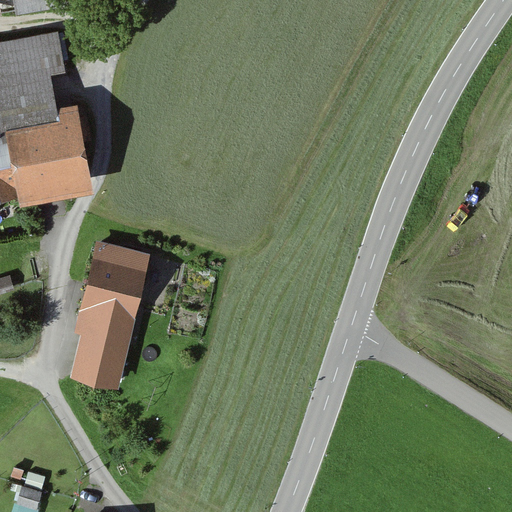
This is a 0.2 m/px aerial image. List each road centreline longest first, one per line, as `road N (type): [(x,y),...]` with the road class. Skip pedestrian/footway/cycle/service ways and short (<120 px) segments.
road 1 (secondary): [(504,0),(431,117),(350,330)]
road 2 (secondary): [(350,330),(287,511)]
road 3 (tertiary): [(350,330),(511,429)]
